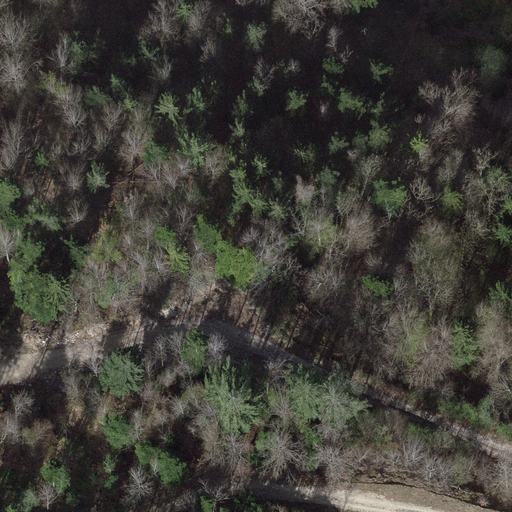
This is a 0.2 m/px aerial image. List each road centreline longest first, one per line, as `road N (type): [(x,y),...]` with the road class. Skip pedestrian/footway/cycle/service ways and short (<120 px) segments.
road 1 (track): [(511,456),(223,334),(0,383)]
road 2 (track): [(133,511),(188,481),(320,511)]
